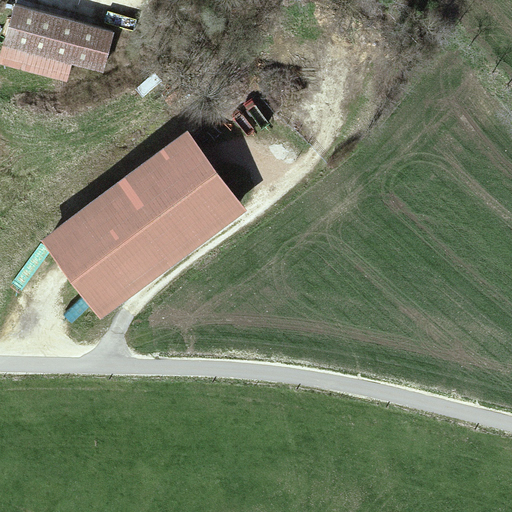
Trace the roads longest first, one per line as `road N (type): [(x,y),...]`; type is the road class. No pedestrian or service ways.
road 1 (unclassified): [(511,423),(370,388),(236,368),(0,362)]
road 2 (track): [(348,101),(316,153),(125,308),(104,365)]
